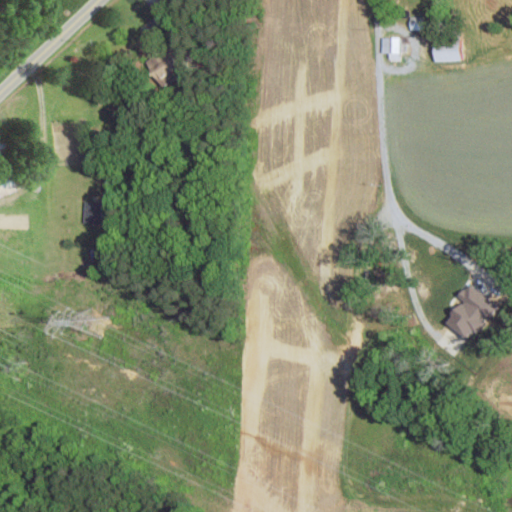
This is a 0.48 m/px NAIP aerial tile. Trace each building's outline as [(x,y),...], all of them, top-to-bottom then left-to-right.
[(431,16),(415,15),(415,29),(430,30),(431,16)] [(385,52),(393,52),(393,58),(404,58),(404,36),(385,36),(385,52)] [(470,36),(441,37),(442,61),(471,60),(470,36)] [(18,189),(12,172),(0,176),(0,194),(0,196),(18,189)] [(113,201),(88,200),(87,221),(112,222),(113,201)] [(480,338),(495,313),(492,311),(499,302),(474,286),(452,320),(480,338)]
